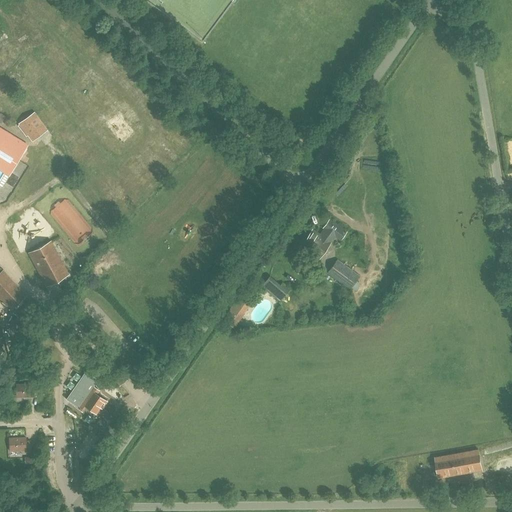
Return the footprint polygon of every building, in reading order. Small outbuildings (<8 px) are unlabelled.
[(83,34),(88,27),(84,24),(79,32),(83,34)] [(114,58),(107,66),(114,72),(124,60),(118,54),(114,58)] [(124,81),(131,90),(142,80),(135,72),(124,81)] [(142,87),(154,97),(157,93),(145,83),(142,87)] [(48,130),(35,112),(19,123),(33,142),(48,130)] [(26,145),(0,129),(0,166),(9,172),(26,145)] [(82,144),(88,138),(84,133),(78,139),(82,144)] [(39,143),(35,151),(57,164),(62,155),(39,143)] [(165,161),(158,168),(162,172),(169,165),(165,161)] [(148,180),(136,188),(139,193),(151,185),(148,180)] [(127,207),(136,199),(132,194),(123,202),(127,207)] [(340,240),(346,232),(329,220),(323,228),(325,229),(320,236),(312,230),(300,246),(318,259),(321,260),(324,255),(322,253),(335,236),(340,240)] [(47,285),(67,274),(49,242),(29,253),(47,285)] [(359,276),(336,260),(327,272),(350,289),(359,276)] [(23,303),(21,300),(26,296),(2,271),(0,273),(0,298),(11,310),(20,320),(13,328),(21,336),(38,319),(30,310),(31,309),(30,308),(25,303),(23,303)] [(269,277),(261,287),(279,302),(289,290),(282,284),(280,286),(269,277)] [(249,303),(239,296),(222,321),(232,328),(249,303)] [(25,348),(17,345),(12,357),(20,360),(25,348)] [(0,356),(5,360),(9,355),(0,348),(0,356)] [(97,411),(100,407),(102,408),(107,401),(99,396),(96,394),(99,390),(91,385),(94,379),(84,372),(66,399),(76,406),(75,406),(82,411),(86,406),(94,412),(94,413),(95,414),(97,413),(97,412),(97,411)] [(32,400),(37,400),(37,388),(36,388),(36,389),(32,389),(32,384),(23,384),(23,386),(16,386),(16,398),(32,397),(32,400)] [(25,454),(31,453),(30,441),(30,442),(26,443),(26,438),(16,438),(16,440),(9,440),(9,452),(25,451),(25,454)] [(436,457),(439,477),(482,470),(478,450),(436,457)]
